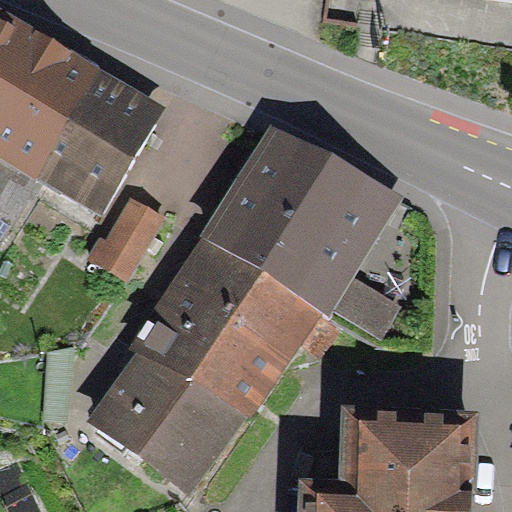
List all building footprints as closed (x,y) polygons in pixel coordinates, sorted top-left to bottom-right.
[(34,181),(98,72),(0,18),(0,239),(5,243),(42,186),(34,181)] [(42,186),(103,219),(165,111),(98,72),(34,181),(42,186)] [(358,280),(402,202),(272,133),(204,244),(326,315),(332,320),(336,313),(382,344),(403,309),(358,280)] [(133,201),(110,242),(102,237),(85,265),(128,289),(167,220),(133,201)] [(326,315),(204,244),(138,360),(250,420),(326,315)] [(250,420),(138,360),(91,424),(189,503),(250,420)] [(478,511),(481,422),(342,418),(340,494),(303,493),(301,511),(478,511)]
